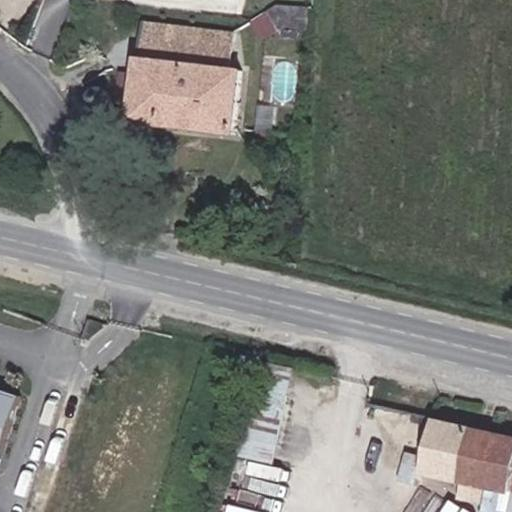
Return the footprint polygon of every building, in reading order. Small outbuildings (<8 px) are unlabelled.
[(293,38),(295,13),(270,11),(251,21),(268,35),(293,38)] [(245,33),(152,22),(139,122),(244,138),(253,74),(239,71),(245,33)] [(115,87),(116,84),(115,79),(113,76),(109,74),(106,73),(102,74),(99,76),(97,80),(96,83),(97,88),(99,90),(102,92),(106,93),(109,92),(112,90),(115,87)] [(276,463),(296,371),(263,364),(242,454),(276,463)] [(0,459),(20,398),(0,391),(0,459)] [(511,493),(511,439),(436,422),(437,418),(374,403),(363,447),(426,462),(424,473),(493,489),(511,493)] [(394,511),(400,489),(411,491),(415,476),(422,478),(424,473),(426,462),(363,447),(359,463),(361,464),(354,499),(364,501),(361,511),(394,511)] [(511,511),(511,493),(493,489),(487,511),(511,511)]
